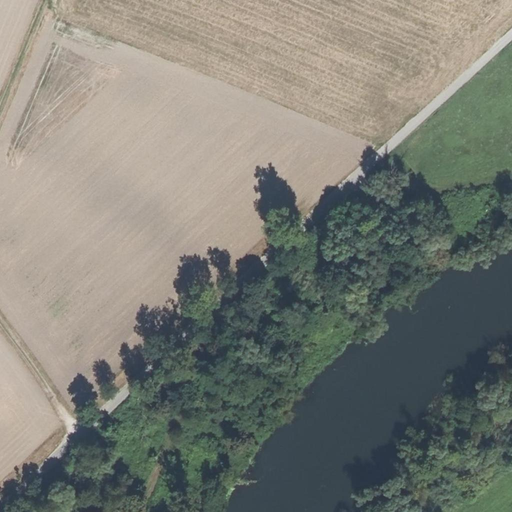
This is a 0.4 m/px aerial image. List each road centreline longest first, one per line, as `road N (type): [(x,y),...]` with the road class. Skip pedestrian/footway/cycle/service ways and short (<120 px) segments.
road 1 (unclassified): [(511,32),(0,509)]
road 2 (track): [(322,209),(511,180)]
road 3 (track): [(79,435),(0,320)]
